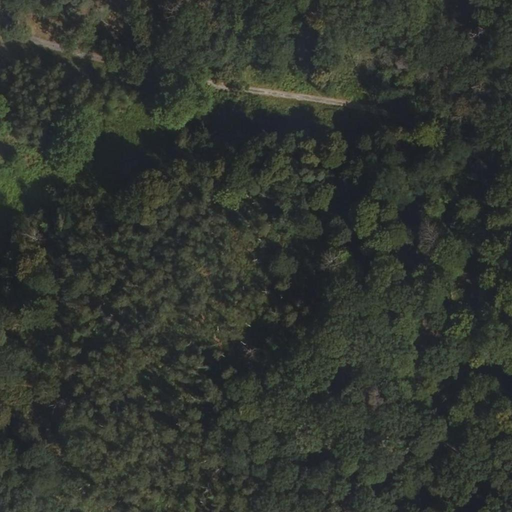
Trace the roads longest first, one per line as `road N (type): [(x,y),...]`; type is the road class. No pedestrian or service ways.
road 1 (track): [(0,20),(48,39),(163,63),(402,100),(492,143),(511,134)]
road 2 (track): [(197,511),(402,100)]
